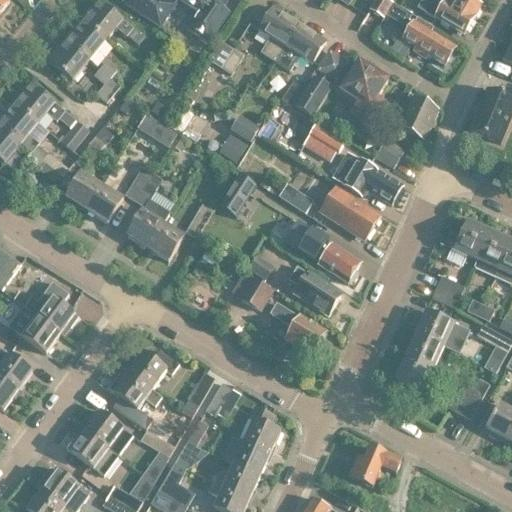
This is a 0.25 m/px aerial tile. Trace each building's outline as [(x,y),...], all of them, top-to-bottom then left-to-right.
[(0,0),(0,14),(9,4),(3,0),(0,0)] [(125,0),(123,3),(140,15),(149,0),(125,0)] [(149,0),(140,15),(159,29),(175,7),(165,0),(149,0)] [(178,0),(197,13),(186,29),(207,44),(227,14),(220,9),(226,0),(178,0)] [(392,5),(383,0),(375,0),(368,11),(383,20),(385,18),(392,5)] [(420,0),(416,9),(462,37),(480,7),(468,0),(445,0),(444,1),(441,0),(420,0)] [(97,2),(81,22),(106,43),(116,30),(125,38),(131,30),(97,2)] [(260,55),(275,65),(299,26),(272,9),(257,33),(269,41),(260,55)] [(414,55),(425,61),(427,59),(444,68),(454,50),(430,36),(433,30),(417,20),(403,43),(416,51),(414,55)] [(89,63),(106,43),(81,22),(64,43),(89,63)] [(327,44),(299,26),(275,65),(289,74),(298,58),(312,67),(327,44)] [(89,63),(64,43),(47,63),(72,84),(89,63)] [(208,62),(221,71),(231,77),(243,59),(220,44),(208,62)] [(358,105),(351,116),(373,130),(388,107),(376,100),(388,82),(358,63),(339,93),(358,105)] [(99,72),(111,82),(117,75),(105,65),(99,72)] [(120,89),(111,82),(99,72),(93,78),(104,87),(96,96),(108,105),(120,89)] [(312,120),(331,90),(314,80),(314,79),(295,109),(312,120)] [(291,109),(303,91),(292,84),(281,102),(291,109)] [(28,85),(11,106),(37,127),(46,115),(56,124),(58,120),(69,129),(74,124),(54,106),(28,85)] [(511,113),(511,101),(485,90),(468,133),(499,145),(511,113)] [(406,114),(399,128),(424,144),(437,114),(409,97),(400,111),(406,114)] [(182,100),(165,125),(180,135),(192,115),(188,111),(191,106),(182,100)] [(125,102),(118,112),(125,118),(133,108),(125,102)] [(0,129),(21,146),(37,127),(11,106),(0,119),(0,129)] [(157,108),(151,116),(161,123),(167,115),(157,108)] [(214,123),(225,121),(223,115),(224,115),(224,113),(220,111),(215,112),(212,115),(212,116),(214,123)] [(146,117),(138,131),(147,137),(156,123),(146,117)] [(250,145),(257,132),(239,121),(231,134),(250,145)] [(88,135),(76,126),(60,145),(72,155),(88,135)] [(262,140),(274,142),(275,129),(264,127),(262,140)] [(309,140),(338,157),(345,145),(316,128),(309,140)] [(0,164),(4,167),(21,146),(0,129),(0,164)] [(372,156),(381,136),(371,130),(359,149),(372,156)] [(171,148),(180,154),(186,143),(177,138),(171,148)] [(219,157),(234,166),(246,148),(231,138),(219,157)] [(76,166),(84,173),(105,146),(96,139),(76,166)] [(386,142),(374,161),(392,173),(405,154),(386,142)] [(37,148),(32,155),(42,163),(47,157),(37,148)] [(42,163),(32,155),(26,161),(36,170),(42,163)] [(357,162),(347,155),(331,180),(341,187),(360,199),(362,197),(368,195),(389,208),(401,189),(357,161),(357,162)] [(134,204),(151,176),(141,170),(124,198),(134,204)] [(189,172),(186,177),(191,180),(194,175),(189,172)] [(85,215),(101,189),(81,176),(65,203),(85,215)] [(149,203),(162,183),(151,176),(134,204),(144,210),(142,214),(125,241),(146,254),(163,227),(162,226),(169,215),(149,203)] [(254,187),(237,176),(217,208),(233,219),(254,187)] [(303,215),(311,203),(285,187),(277,198),(303,215)] [(122,202),(101,189),(85,215),(106,229),(122,202)] [(378,218),(335,189),(318,214),(361,243),(378,218)] [(186,235),(196,241),(211,213),(202,208),(186,235)] [(462,269),(467,258),(476,262),(488,235),(481,231),(482,228),(467,221),(460,236),(454,233),(450,234),(447,240),(449,244),(455,246),(453,251),(451,251),(447,262),(462,269)] [(297,222),(283,245),(297,254),(314,265),(314,264),(315,263),(319,266),(318,268),(346,286),(347,284),(353,285),(358,278),(355,273),(360,266),(331,247),(330,249),(326,246),(328,242),(311,232),(297,222)] [(183,239),(163,227),(146,254),(166,266),(183,239)] [(496,238),(488,235),(476,262),(472,270),(495,280),(499,272),(511,242),(511,241),(498,235),(496,238)] [(511,242),(499,272),(511,278),(511,285),(511,289),(511,242)] [(2,255),(0,257),(0,274),(10,261),(2,255)] [(256,259),(247,272),(264,283),(272,270),(256,259)] [(10,261),(0,274),(0,293),(1,294),(19,268),(10,261)] [(326,288),(295,268),(287,282),(297,289),(292,296),(327,319),(339,300),(325,290),(326,288)] [(441,279),(436,290),(459,300),(463,289),(441,279)] [(259,316),(272,295),(251,283),(239,303),(259,316)] [(29,302),(23,311),(58,339),(60,337),(67,328),(70,330),(78,319),(61,307),(68,297),(52,285),(37,304),(35,307),(29,302)] [(454,311),(459,300),(436,290),(431,301),(454,311)] [(468,313),(478,317),(482,308),(472,303),(468,313)] [(269,317),(291,331),(284,343),(310,359),(312,355),(315,355),(319,348),(317,346),(324,336),(275,306),(269,317)] [(482,308),(478,317),(489,322),(493,313),(482,308)] [(23,311),(8,330),(20,339),(44,358),(58,339),(23,311)] [(425,314),(415,337),(443,349),(459,356),(469,334),(453,327),(425,314)] [(507,355),(511,345),(511,343),(482,327),(476,338),(507,355)] [(415,337),(405,360),(433,372),(443,349),(415,337)] [(0,382),(17,395),(31,375),(7,358),(0,351),(0,382)] [(142,357),(127,377),(151,394),(165,375),(170,379),(178,369),(159,354),(152,364),(142,357)] [(395,382),(423,395),(433,372),(405,360),(395,382)] [(161,402),(151,394),(127,377),(112,397),(136,414),(144,403),(155,410),(161,402)] [(203,378),(187,405),(181,415),(192,420),(197,411),(214,384),(203,378)] [(473,392),(459,417),(470,422),(489,387),(479,381),(473,392)] [(0,413),(2,415),(17,395),(0,382),(0,413)] [(459,417),(473,392),(462,386),(448,410),(459,417)] [(220,387),(205,414),(215,420),(231,394),(223,389),(220,387)] [(499,439),(508,443),(511,436),(511,411),(511,414),(499,407),(486,431),(487,432),(486,433),(487,437),(495,441),(499,440),(499,439)] [(242,446),(268,458),(278,436),(268,431),(273,420),(253,411),(248,422),(251,424),(242,446)] [(132,440),(122,433),(98,415),(83,436),(107,453),(117,461),(132,440)] [(146,436),(173,452),(180,440),(153,424),(146,436)] [(188,448),(197,452),(210,430),(201,426),(188,448)] [(117,461),(107,453),(83,436),(68,456),(102,481),(117,461)] [(146,436),(141,443),(168,460),(173,452),(146,436)] [(232,467),(258,480),(268,458),(242,446),(231,440),(221,463),(232,467)] [(188,448),(182,458),(190,463),(197,452),(188,448)] [(347,480),(372,490),(380,470),(395,476),(400,463),(369,450),(361,467),(354,464),(347,480)] [(175,466),(157,496),(183,511),(185,511),(191,503),(175,493),(187,474),(175,466)] [(222,489),(236,496),(249,501),(258,480),(232,467),(222,489)] [(78,492),(54,475),(40,494),(64,511),(78,492)] [(243,511),(249,501),(236,496),(222,489),(213,485),(208,495),(218,499),(211,511),(243,511)] [(108,501),(130,511),(138,511),(143,505),(116,488),(108,501)] [(26,511),(64,511),(40,494),(26,511)] [(183,511),(157,496),(151,506),(161,511),(183,511)] [(330,511),(310,500),(303,511),(330,511)] [(130,511),(108,501),(103,508),(109,511),(130,511)]
